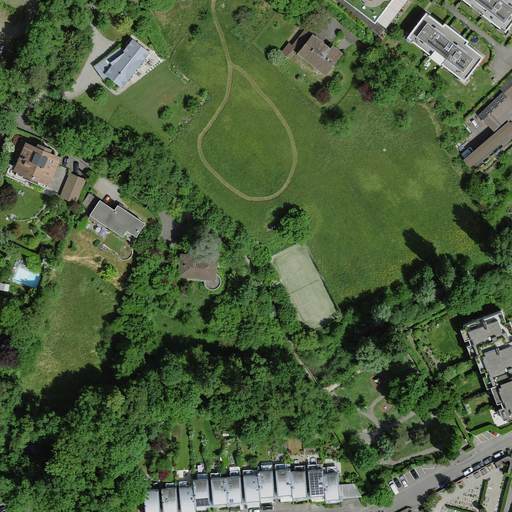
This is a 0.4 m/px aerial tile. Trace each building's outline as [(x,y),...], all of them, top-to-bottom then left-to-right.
[(358,0),(381,17),(393,0),(358,0)] [(511,0),(465,0),(506,31),(511,23),(511,0)] [(426,12),(408,36),(465,80),(484,56),(468,43),(469,41),(445,22),(443,24),(426,12)] [(299,51),(313,35),(306,30),(293,47),(299,51)] [(299,51),(326,73),(341,54),(333,47),(331,50),(313,35),(299,51)] [(152,52),(133,39),(126,49),(122,45),(95,67),(105,79),(109,76),(124,87),(152,52)] [(511,77),(501,89),(505,92),(483,113),(489,119),(511,101),(511,77)] [(511,107),(511,101),(489,119),(494,125),(511,107)] [(478,171),(511,135),(511,121),(508,117),(466,160),(478,171)] [(39,147),(23,140),(17,154),(24,157),(19,168),(29,172),(26,178),(45,186),(56,159),(38,151),(39,147)] [(13,164),(19,168),(24,157),(17,154),(13,164)] [(86,180),(71,174),(62,195),(76,202),(86,180)] [(93,212),(101,201),(89,193),(82,204),(93,212)] [(112,221),(109,226),(132,241),(144,223),(122,208),(123,206),(120,204),(116,210),(101,201),(93,212),(90,217),(98,222),(103,215),(112,221)] [(48,256),(50,250),(43,247),(41,253),(48,256)] [(171,251),(155,250),(154,268),(170,270),(171,251)] [(214,278),(216,258),(183,254),(181,274),(214,278)] [(477,358),(511,343),(511,323),(511,321),(507,322),(502,310),(464,324),(477,358)] [(493,389),(511,381),(511,343),(477,358),(477,360),(481,359),(486,373),(493,389)] [(503,404),(509,420),(511,419),(511,381),(493,389),(494,392),(498,391),(503,404)] [(293,494),(291,471),(291,468),(276,469),(278,495),(293,494)] [(325,495),(324,473),(323,468),(308,470),(311,496),(325,495)] [(275,496),(273,469),(258,471),(258,474),(260,497),(275,496)] [(308,496),(306,470),(291,471),(293,494),(293,497),(308,496)] [(326,500),(341,498),(340,485),(339,472),(324,473),(325,495),(326,500)] [(260,497),(258,474),(244,475),(246,501),(261,500),(260,497)] [(243,502),(241,475),(226,477),(228,503),(243,502)] [(228,503),(226,477),(211,478),(213,504),(228,503)] [(211,504),(208,478),(194,479),(194,486),(196,505),(211,504)] [(340,485),(341,498),(361,496),(354,483),(340,485)] [(196,505),(194,486),(180,487),(181,511),(193,511),(196,511),(196,505)] [(179,511),(177,487),(162,488),(163,511),(179,511)] [(160,511),(159,489),(144,490),(145,511),(160,511)]
